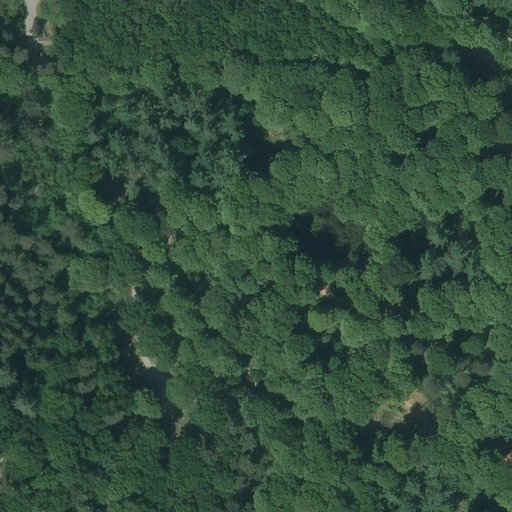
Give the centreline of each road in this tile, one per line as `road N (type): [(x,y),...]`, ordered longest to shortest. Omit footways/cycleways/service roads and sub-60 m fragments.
road 1 (unclassified): [(32,65),(511,42)]
road 2 (track): [(165,464),(161,400),(135,327),(133,249)]
road 3 (track): [(28,423),(117,462),(165,464)]
